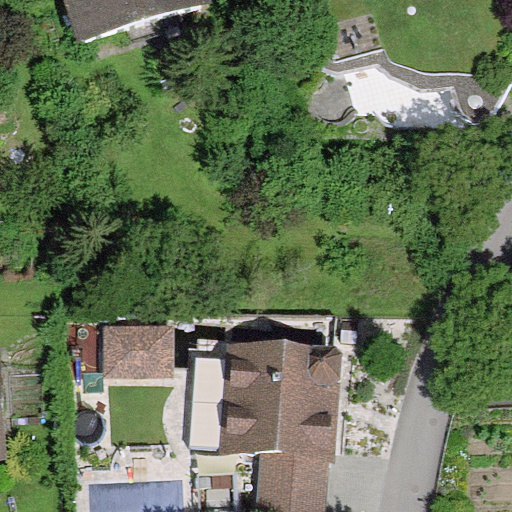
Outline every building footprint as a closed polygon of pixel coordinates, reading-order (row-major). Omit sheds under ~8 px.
[(66,0),(80,48),(197,15),(192,0),(66,0)] [(511,0),(311,0),(319,31),(321,65),(303,94),(312,119),(331,119),(350,112),(405,128),(449,100),(457,120),(486,118),(511,77),(511,0)] [(183,382),(182,325),(110,327),(111,384),(183,382)] [(334,363),(231,354),(222,450),(264,454),(325,460),(334,363)] [(320,511),(325,460),(264,454),(258,511),(320,511)]
